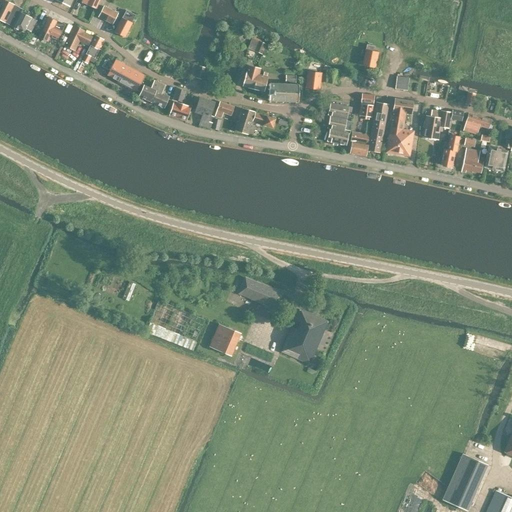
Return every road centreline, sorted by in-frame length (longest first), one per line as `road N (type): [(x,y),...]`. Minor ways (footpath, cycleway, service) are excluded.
road 1 (tertiary): [(511,295),(190,226),(75,185),(0,144)]
road 2 (tertiary): [(291,148),(156,116),(0,33)]
road 3 (residential): [(296,108),(243,103),(162,79),(36,0)]
road 4 (tertiary): [(511,194),(291,148)]
road 5 (residential): [(511,123),(454,104),(352,89),(296,108)]
